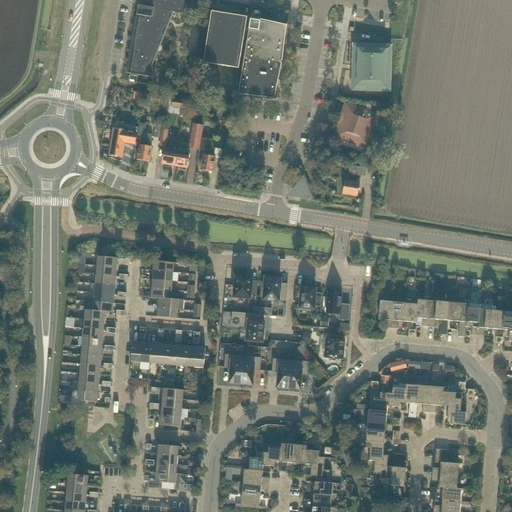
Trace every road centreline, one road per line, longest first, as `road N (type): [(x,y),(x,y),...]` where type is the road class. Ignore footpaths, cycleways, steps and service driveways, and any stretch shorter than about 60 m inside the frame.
road 1 (residential): [(221,445),(261,414),(318,414),(389,350),(452,353),(478,369)]
road 2 (residential): [(274,212),(303,114),(323,0)]
road 3 (tertiary): [(36,172),(37,326),(45,365)]
road 4 (tertiary): [(45,365),(56,174)]
road 5 (unclassified): [(274,212),(140,191),(89,169)]
road 6 (residential): [(139,432),(142,404),(120,400),(139,261)]
road 7 (unclassified): [(511,251),(344,223)]
road 8 (residential): [(427,511),(413,501),(418,449),(434,431),(496,439)]
road 9 (tertiary): [(29,511),(45,365)]
road 10 (tertiary): [(66,126),(87,0)]
road 11 (tertiary): [(72,0),(49,120)]
